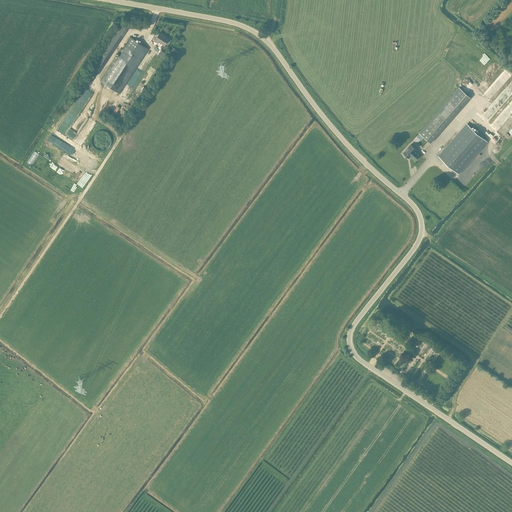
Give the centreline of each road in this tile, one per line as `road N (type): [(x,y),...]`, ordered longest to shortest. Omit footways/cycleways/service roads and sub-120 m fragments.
road 1 (unclassified): [(511,463),(353,353),(353,328),(419,241),(422,224),(276,52),(234,23),(103,0)]
road 2 (unknown): [(139,38),(123,32),(87,85),(89,114),(112,139),(72,200)]
